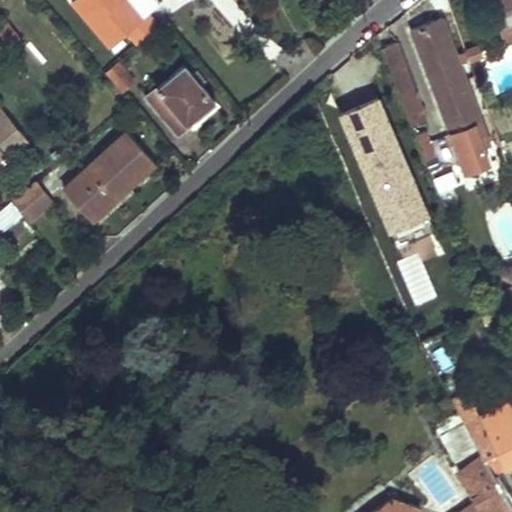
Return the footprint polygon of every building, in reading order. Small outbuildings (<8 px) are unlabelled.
[(70,0),(110,46),(126,33),(134,44),(156,25),(146,13),(141,17),(126,0),(70,0)] [(511,0),(497,0),(507,25),(501,28),(506,42),(511,39),(511,0)] [(411,29),(466,176),(489,167),(481,145),(488,143),(458,63),(466,60),(463,52),(456,54),(442,18),(411,29)] [(382,47),(410,124),(424,119),(397,42),(382,47)] [(132,79),(116,59),(104,70),(120,88),(132,79)] [(145,95),(177,135),(190,123),(186,119),(212,97),(184,63),(145,95)] [(377,93),(334,112),(385,229),(428,210),(377,93)] [(0,106),(0,146),(13,162),(33,147),(0,106)] [(63,188),(91,218),(153,161),(127,130),(63,188)] [(417,142),(424,161),(434,157),(428,139),(417,142)] [(0,172),(13,162),(0,146),(0,172)] [(27,220),(51,200),(33,180),(10,199),(22,213),(27,220)] [(0,207),(0,230),(22,213),(10,199),(0,207)] [(500,303),(511,297),(511,285),(496,293),(500,303)] [(496,293),(483,299),(487,308),(500,303),(496,293)] [(511,387),(474,404),(478,414),(511,398),(511,387)] [(469,391),(451,398),(457,410),(463,421),(478,414),(474,404),(469,391)] [(511,459),(511,398),(478,414),(463,421),(491,470),(511,459)] [(456,511),(501,511),(511,505),(491,470),(463,421),(457,410),(433,424),(476,499),(482,510),(478,511),(471,511),(467,505),(456,511)] [(416,511),(419,508),(389,497),(370,511),(416,511)] [(476,499),(467,505),(471,511),(478,511),(482,510),(476,499)]
